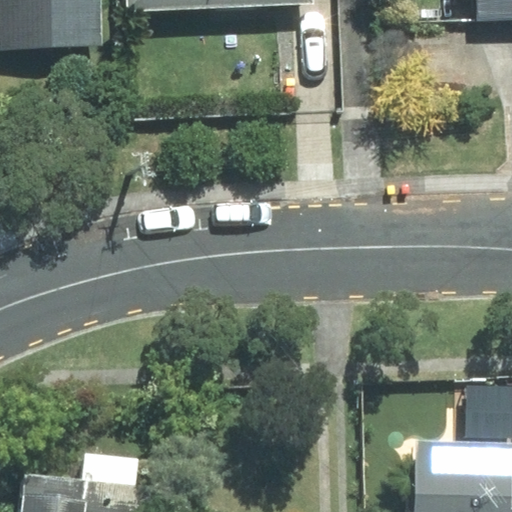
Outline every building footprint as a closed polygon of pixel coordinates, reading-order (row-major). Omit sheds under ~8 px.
[(108,46),(107,0),(3,0),(3,47),(108,46)] [(321,5),(320,0),(135,0),(136,9),(321,5)] [(511,0),(462,0),(463,22),(511,20),(511,0)] [(511,511),(511,442),(419,441),(417,511),(511,511)] [(178,511),(181,491),(37,474),(32,511),(178,511)]
